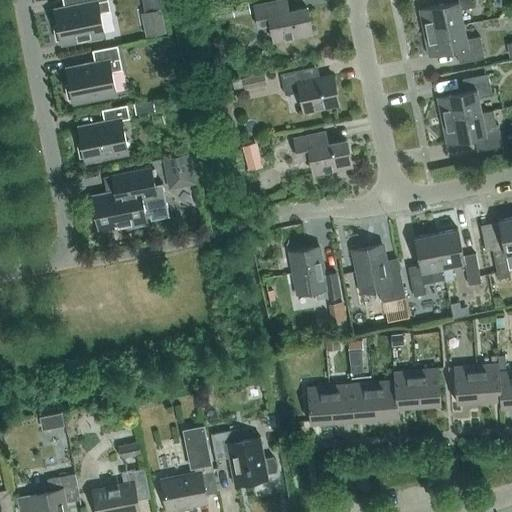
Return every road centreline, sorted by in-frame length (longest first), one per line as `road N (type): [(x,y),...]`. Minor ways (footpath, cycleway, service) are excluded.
road 1 (residential): [(20,0),(67,228),(59,257)]
road 2 (residential): [(397,197),(359,0)]
road 3 (residential): [(250,227),(397,197)]
